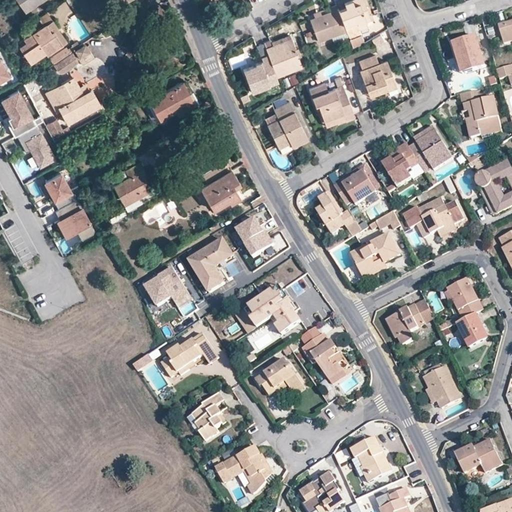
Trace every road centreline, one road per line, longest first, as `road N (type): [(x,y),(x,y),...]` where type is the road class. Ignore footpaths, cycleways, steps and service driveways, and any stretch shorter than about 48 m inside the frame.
road 1 (residential): [(414,25),(435,83),(431,99),(275,194)]
road 2 (residential): [(351,313),(469,255),(484,263),(511,319)]
road 3 (residential): [(395,394),(329,437),(301,445),(274,441),(238,390)]
road 4 (residential): [(203,46),(275,194)]
road 5 (residential): [(275,194),(351,313)]
road 6 (residential): [(0,170),(49,261),(54,291)]
